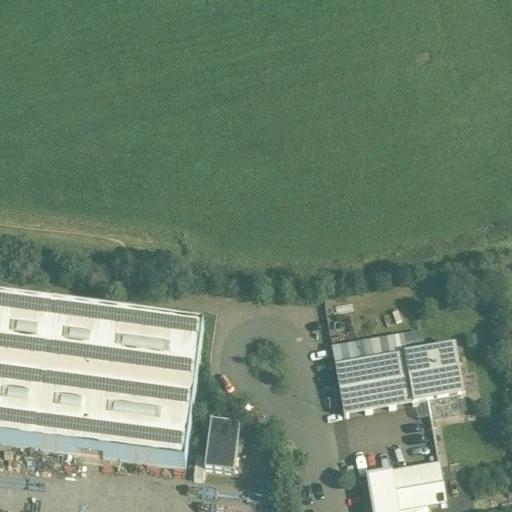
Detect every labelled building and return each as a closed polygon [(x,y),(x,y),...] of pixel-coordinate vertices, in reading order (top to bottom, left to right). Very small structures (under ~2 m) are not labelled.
[(205,333),(0,306),(0,447),(186,472),(205,333)] [(405,340),(333,352),(337,372),(406,360),(408,359),(405,340)] [(408,359),(406,360),(414,409),(465,400),(457,351),(408,359)] [(406,360),(337,372),(345,421),(414,409),(406,360)] [(241,430),(212,426),(206,475),(235,479),(241,430)] [(440,469),(393,478),(398,511),(428,511),(447,509),(440,469)]
